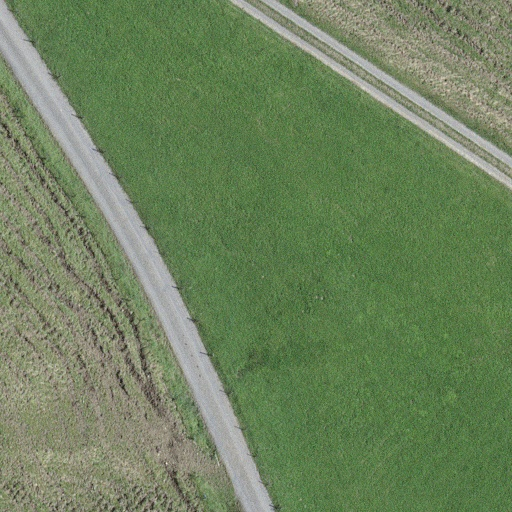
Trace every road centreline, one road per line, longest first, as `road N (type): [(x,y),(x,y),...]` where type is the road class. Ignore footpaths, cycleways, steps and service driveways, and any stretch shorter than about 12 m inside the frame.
road 1 (track): [(0,21),(143,252),(259,511)]
road 2 (track): [(255,0),(511,172)]
